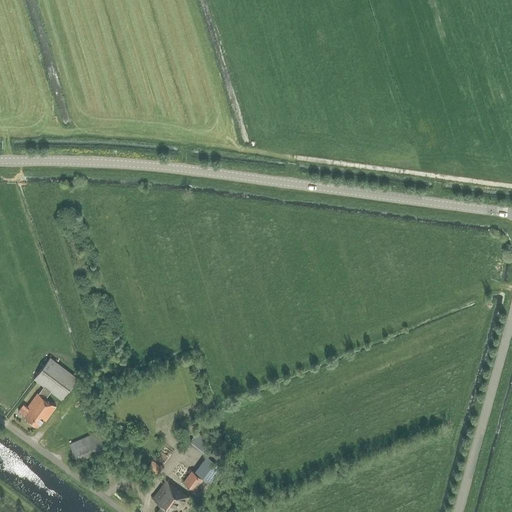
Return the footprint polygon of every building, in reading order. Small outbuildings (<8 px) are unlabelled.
[(46,399),(52,391),(62,399),(78,378),(51,357),(35,379),(44,386),(39,394),(38,393),(28,407),(24,404),(18,411),(24,416),(38,426),(42,420),(45,422),(56,407),(46,399)] [(197,431),(189,441),(208,456),(214,461),(215,460),(223,451),(197,431)] [(106,449),(98,432),(70,444),(77,461),(106,449)] [(208,456),(197,472),(212,482),(223,465),(215,460),(214,461),(208,456)] [(152,463),(148,468),(158,475),(162,469),(152,463)] [(195,489),(204,478),(193,470),(184,482),(195,489)] [(178,511),(189,497),(166,480),(153,498),(162,505),(157,511),(178,511)]
